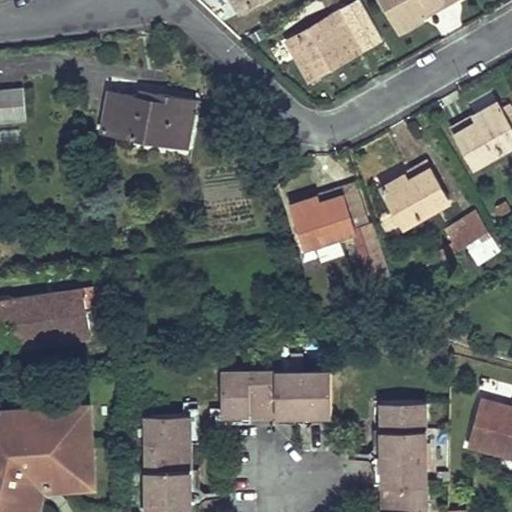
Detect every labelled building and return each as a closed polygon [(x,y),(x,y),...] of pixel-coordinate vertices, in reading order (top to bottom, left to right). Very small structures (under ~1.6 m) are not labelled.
[(234,0),(241,11),(260,0),(234,0)] [(392,0),(387,3),(401,27),(423,15),(420,10),(438,0),(441,0),(444,4),(450,0),(392,0)] [(444,4),(441,0),(438,0),(420,10),(423,15),(444,4)] [(344,8),(290,39),(309,74),(352,51),(354,55),(369,47),(356,24),(355,24),(344,8)] [(22,87),(0,88),(0,121),(26,119),(22,87)] [(158,92),(144,89),(142,96),(156,99),(158,92)] [(142,96),(113,90),(104,128),(187,144),(196,100),(158,92),(156,99),(142,96)] [(478,119),(457,133),(476,165),(511,144),(511,141),(506,129),(511,125),(511,109),(509,105),(501,108),(497,103),(475,115),(478,119)] [(475,115),(454,127),(457,133),(478,119),(475,115)] [(428,161),(406,173),(408,179),(431,167),(428,161)] [(406,173),(383,186),(397,210),(402,207),(412,222),(450,200),(431,167),(408,179),(406,173)] [(354,184),(342,187),(350,213),(362,208),(354,184)] [(342,187),(293,202),(301,229),(296,231),(303,257),(315,253),(312,244),(354,231),(368,280),(387,274),(371,223),(368,224),(362,208),(350,213),(342,187)] [(402,207),(397,210),(406,225),(412,222),(402,207)] [(341,238),(317,246),(321,260),(345,252),(341,238)] [(0,299),(0,342),(84,329),(80,304),(89,303),(87,286),(0,299)] [(0,351),(85,334),(84,329),(0,342),(0,351)] [(238,371),(223,372),(223,414),(333,414),(333,370),(317,371),(317,377),(291,377),(291,371),(263,371),(263,378),(237,378),(238,371)] [(52,401),(40,402),(41,407),(42,406),(42,412),(52,411),(51,406),(52,406),(52,401)] [(92,401),(78,401),(78,404),(79,404),(80,415),(92,414),(92,401)] [(422,402),(384,402),(384,511),(422,511),(422,497),(428,497),(428,469),(422,469),(422,443),(428,443),(427,414),(421,415),(422,402)] [(16,403),(4,404),(5,414),(16,413),(16,408),(16,403)] [(16,408),(16,413),(5,414),(0,414),(0,511),(35,511),(40,496),(28,493),(32,475),(53,474),(54,483),(83,481),(83,471),(96,471),(92,414),(80,415),(79,404),(78,404),(52,406),(51,406),(52,411),(42,412),(42,406),(41,407),(16,408)] [(192,511),(192,415),(147,415),(147,430),(152,430),(153,456),(147,456),(148,484),(153,485),(153,510),(148,510),(147,511),(192,511)] [(511,446),(500,442),(499,449),(511,453),(511,446)] [(96,471),(83,471),(83,481),(96,481),(96,471)] [(53,474),(32,475),(28,493),(40,496),(53,474)]
